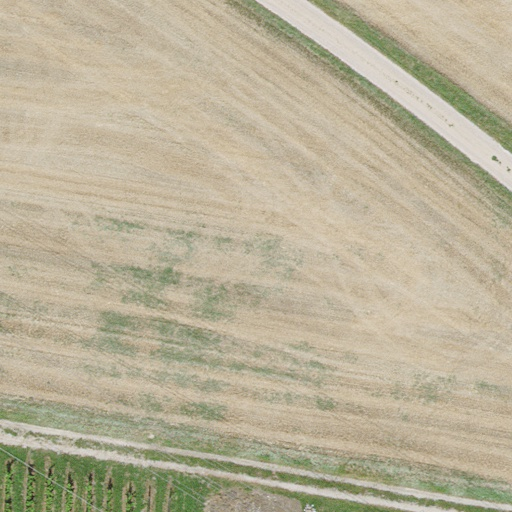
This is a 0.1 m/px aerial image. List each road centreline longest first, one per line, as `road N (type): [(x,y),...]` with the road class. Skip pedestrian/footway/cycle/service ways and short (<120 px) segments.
road 1 (track): [(0,430),(476,511)]
road 2 (track): [(511,181),(278,0)]
